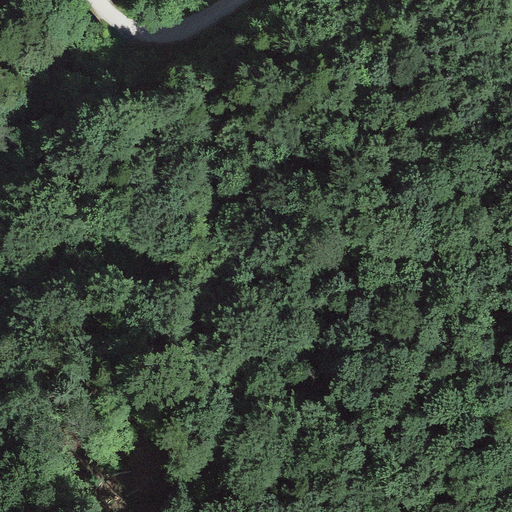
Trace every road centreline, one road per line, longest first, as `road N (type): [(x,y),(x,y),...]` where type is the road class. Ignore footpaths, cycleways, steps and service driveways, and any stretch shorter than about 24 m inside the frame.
road 1 (track): [(511,239),(324,283),(284,315)]
road 2 (track): [(239,0),(169,34),(133,35),(96,14),(88,0)]
